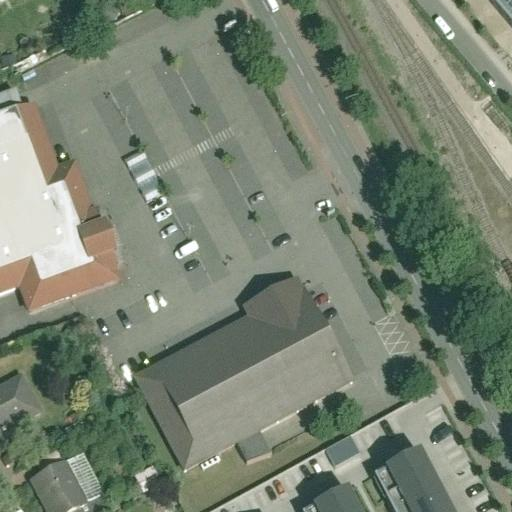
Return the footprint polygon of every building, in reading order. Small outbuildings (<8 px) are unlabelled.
[(511,0),(478,0),(511,39),(511,0)] [(16,116),(0,122),(0,302),(15,298),(22,317),(114,280),(69,166),(55,171),(31,111),(16,116)] [(123,164),(143,205),(162,195),(141,155),(123,164)] [(239,323),(128,384),(176,478),(350,386),(296,282),(235,314),(239,323)] [(38,418),(19,382),(0,391),(0,454),(11,449),(4,437),(38,418)] [(348,440),(323,454),(332,472),(358,457),(348,440)] [(442,511),(416,461),(372,484),(387,511),(442,511)] [(62,471),(29,487),(41,511),(74,511),(80,510),(62,471)] [(351,511),(344,497),(314,511),(351,511)]
